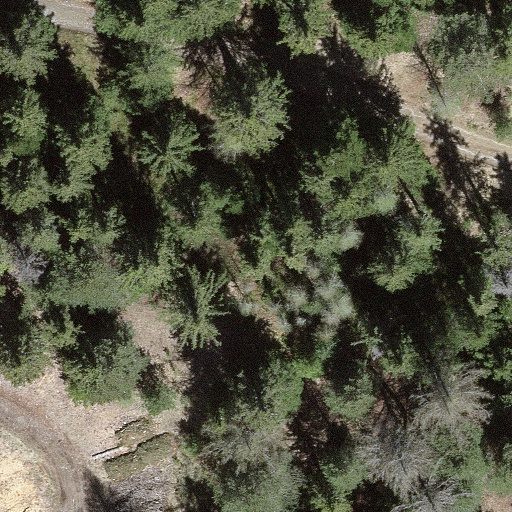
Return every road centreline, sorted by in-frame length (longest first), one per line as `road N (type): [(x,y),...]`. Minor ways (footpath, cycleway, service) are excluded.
road 1 (track): [(0,9),(180,39),(316,81),(448,147),(511,161)]
road 2 (track): [(88,511),(89,479),(0,411)]
